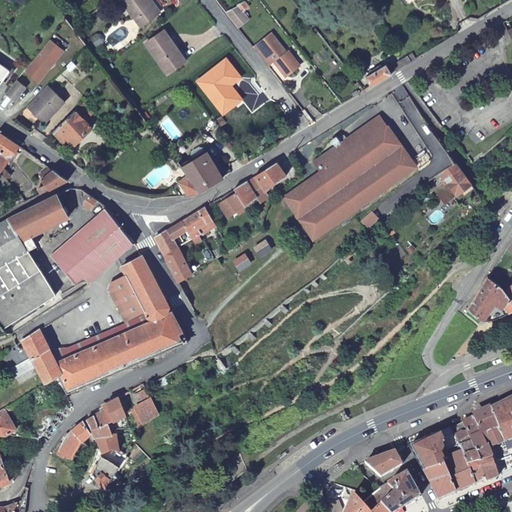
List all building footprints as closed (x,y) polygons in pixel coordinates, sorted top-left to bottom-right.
[(146,0),(120,0),(119,1),(139,28),(157,14),(146,0)] [(248,8),(244,2),(224,12),(237,28),(247,20),(241,12),(248,8)] [(169,48),(172,46),(161,32),(144,45),(167,75),(181,64),(169,48)] [(67,45),(53,34),(23,71),(37,82),(67,45)] [(288,52),(286,53),(271,34),(253,48),(266,65),(268,67),(274,63),(286,77),(299,66),(288,52)] [(184,62),(172,46),(169,48),(181,64),(184,62)] [(415,59),(412,54),(398,62),(399,64),(394,68),(396,71),(415,59)] [(76,66),(70,61),(64,67),(70,72),(76,66)] [(365,78),(371,86),(391,74),(386,65),(365,78)] [(0,83),(8,72),(0,66),(0,83)] [(4,94),(13,100),(24,87),(15,80),(4,94)] [(46,85),(26,106),(43,122),(63,102),(46,85)] [(82,103),(52,132),(63,144),(67,140),(72,146),(90,128),(83,121),(92,113),(82,103)] [(380,115),(348,137),(356,147),(387,125),(380,115)] [(321,174),(287,200),(317,240),(416,166),(387,125),(356,147),(348,137),(314,164),(321,174)] [(0,172),(2,169),(19,146),(0,133),(0,151),(2,152),(0,155),(0,172)] [(336,136),(330,140),(335,146),(340,142),(336,136)] [(193,160),(205,153),(202,149),(199,148),(191,152),(190,156),(193,160)] [(181,167),(183,169),(188,175),(201,191),(223,177),(206,153),(205,153),(193,160),(181,167)] [(457,162),(442,174),(447,181),(435,190),(443,201),(464,186),(468,192),(474,187),(457,162)] [(254,176),(266,191),(286,175),(276,163),(254,176)] [(38,189),(41,194),(68,180),(53,170),(51,172),(48,168),(40,175),(43,179),(41,180),(45,185),(38,189)] [(2,169),(0,172),(0,173),(6,178),(9,174),(7,172),(2,169)] [(178,182),(188,195),(201,191),(188,175),(178,182)] [(246,181),(234,188),(237,192),(219,204),(229,218),(246,206),(257,198),(266,191),(254,176),(246,181)] [(422,190),(414,196),(419,201),(426,195),(422,190)] [(270,196),(266,191),(257,198),(261,203),(270,196)] [(98,200),(89,194),(84,202),(85,206),(91,210),(98,200)] [(56,195),(0,223),(0,317),(7,326),(56,294),(30,255),(38,250),(31,236),(68,217),(56,195)] [(205,207),(181,221),(192,238),(201,233),(199,228),(212,220),(205,207)] [(135,243),(107,209),(51,255),(75,284),(84,277),(89,282),(135,243)] [(155,237),(164,255),(177,247),(192,238),(181,221),(155,237)] [(164,255),(178,282),(192,274),(177,247),(164,255)] [(58,376),(67,395),(188,343),(182,331),(150,272),(142,256),(122,267),(126,276),(110,285),(108,290),(125,321),(145,310),(149,317),(155,319),(144,324),(57,362),(50,348),(39,329),(22,341),(22,342),(2,354),(16,377),(36,366),(46,382),(58,376)] [(488,278),(468,310),(483,322),(497,300),(503,304),(509,313),(511,311),(511,303),(502,290),(500,286),(488,278)] [(511,282),(502,290),(511,303),(511,282)] [(68,348),(50,348),(57,362),(144,324),(140,316),(111,329),(97,335),(68,348)] [(140,424),(157,414),(145,389),(136,393),(140,403),(136,405),(136,407),(132,409),(140,424)] [(114,419),(125,414),(119,396),(107,403),(114,419)] [(499,403),(492,409),(504,442),(511,439),(511,396),(511,397),(511,396),(505,399),(506,400),(499,403)] [(86,419),(90,427),(108,422),(114,419),(107,403),(102,405),(103,407),(93,413),(94,415),(86,419)] [(0,433),(6,434),(16,428),(4,408),(0,410),(0,433)] [(474,415),(463,422),(478,460),(490,456),(489,451),(490,451),(491,449),(492,448),(492,446),(504,442),(492,409),(474,415)] [(83,421),(72,431),(82,441),(91,433),(83,421)] [(90,427),(95,435),(115,432),(114,429),(111,430),(108,422),(90,427)] [(463,422),(452,429),(459,444),(463,452),(468,465),(479,461),(478,460),(463,422)] [(138,439),(131,429),(130,427),(125,428),(133,442),(138,439)] [(459,444),(452,429),(451,427),(440,432),(445,442),(441,444),(444,452),(459,444)] [(65,438),(57,454),(71,461),(82,441),(72,431),(65,438)] [(95,435),(100,446),(111,446),(120,449),(116,432),(115,432),(95,435)] [(445,442),(440,432),(436,434),(423,440),(409,447),(423,472),(442,462),(448,459),(444,452),(441,444),(445,442)] [(99,452),(121,464),(132,447),(129,444),(120,449),(111,446),(100,446),(99,452)] [(94,476),(105,489),(121,464),(99,452),(96,463),(94,471),(94,473),(94,476)] [(395,452),(364,463),(380,477),(402,464),(395,452)] [(475,484),(468,465),(463,452),(448,459),(442,462),(456,492),(475,484)] [(490,456),(478,460),(479,461),(468,465),(475,484),(485,480),(486,482),(497,477),(490,456)] [(0,481),(1,486),(10,481),(0,457),(0,481)] [(447,496),(456,492),(442,462),(423,472),(439,500),(447,496)] [(373,511),(396,511),(420,497),(407,474),(388,484),(395,492),(373,511)] [(373,511),(395,492),(388,484),(379,490),(364,504),(370,511),(373,511)] [(370,511),(364,504),(355,493),(345,511),(370,511)] [(18,501),(16,502),(3,506),(0,506),(0,511),(14,511),(13,509),(18,501)]
